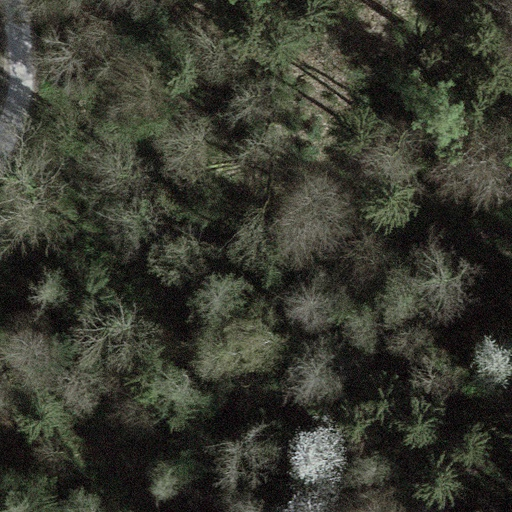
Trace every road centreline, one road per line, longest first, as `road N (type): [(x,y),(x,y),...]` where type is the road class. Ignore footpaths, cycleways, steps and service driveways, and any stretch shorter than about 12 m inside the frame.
road 1 (track): [(0,143),(22,87),(11,0)]
road 2 (track): [(430,511),(511,399)]
